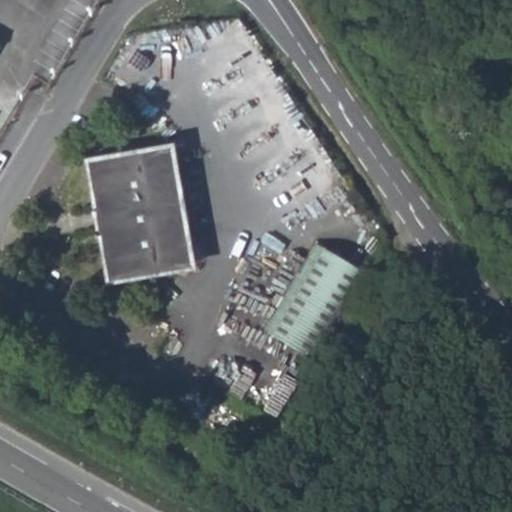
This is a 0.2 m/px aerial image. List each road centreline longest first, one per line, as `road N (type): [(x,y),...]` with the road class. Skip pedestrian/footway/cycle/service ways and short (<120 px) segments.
road 1 (tertiary): [(272,0),(412,215),(511,340)]
road 2 (residential): [(0,327),(261,457)]
road 3 (residential): [(132,0),(0,234)]
